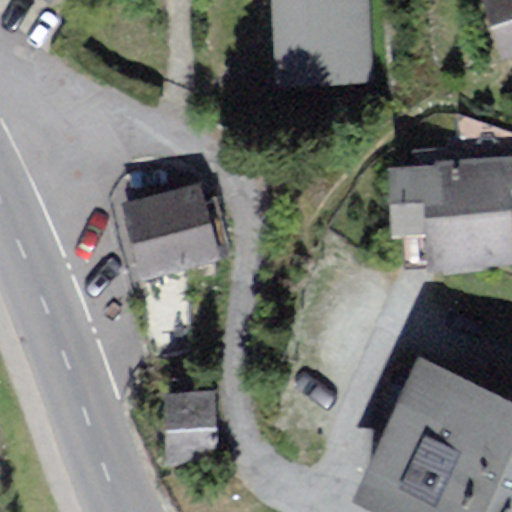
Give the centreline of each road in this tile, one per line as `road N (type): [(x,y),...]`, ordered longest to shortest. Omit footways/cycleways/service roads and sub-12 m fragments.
road 1 (residential): [(0,130),(87,120),(160,131),(213,153),(242,190),(246,234),(233,338),(242,430),(256,471),(277,495),(312,511)]
road 2 (secondary): [(123,511),(0,217)]
road 3 (track): [(327,511),(398,336),(440,337),(511,369)]
